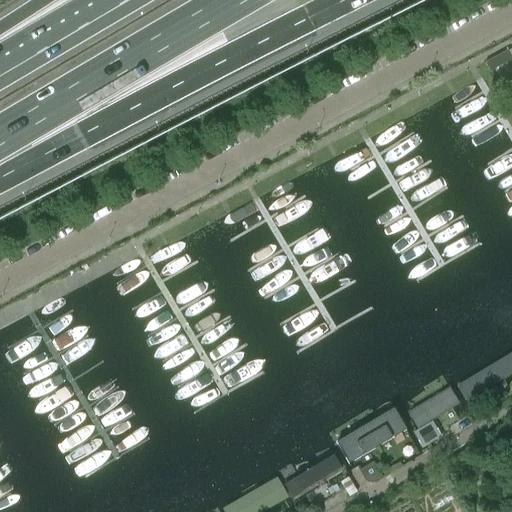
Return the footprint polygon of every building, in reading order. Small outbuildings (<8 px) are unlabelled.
[(488,72),(511,60),(507,51),(484,63),(488,72)] [(463,404),(511,374),(511,352),(453,387),(463,404)] [(408,433),(456,406),(448,391),(400,418),(408,433)] [(345,469),(406,435),(392,411),(332,445),(345,469)] [(421,448),(440,437),(432,422),(413,433),(421,448)] [(290,500),(340,471),(329,453),(279,482),(290,500)] [(356,492),(351,484),(347,477),(339,482),(348,497),(356,492)] [(219,511),(264,511),(286,500),(274,480),(220,511),(219,511)]
